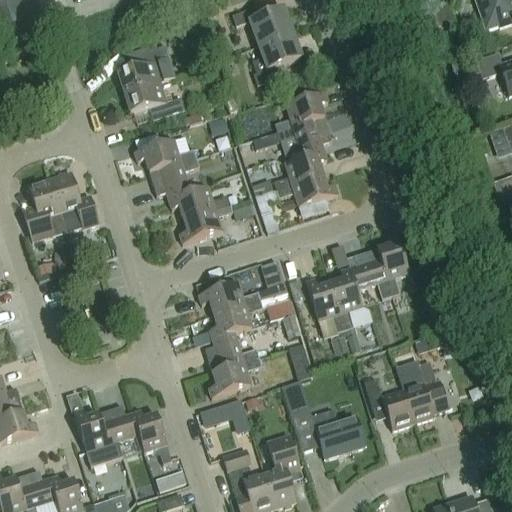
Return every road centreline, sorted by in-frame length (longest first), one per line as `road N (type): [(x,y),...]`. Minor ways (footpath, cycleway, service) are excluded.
road 1 (residential): [(140,290),(381,210),(383,189),(317,0)]
road 2 (residential): [(155,358),(68,379),(53,364),(0,202)]
road 3 (residential): [(0,170),(62,143),(81,142),(95,153),(140,290)]
road 4 (residential): [(339,511),(397,472),(511,439)]
road 5 (residential): [(155,358),(207,511)]
road 6 (unknown): [(81,142),(43,0)]
